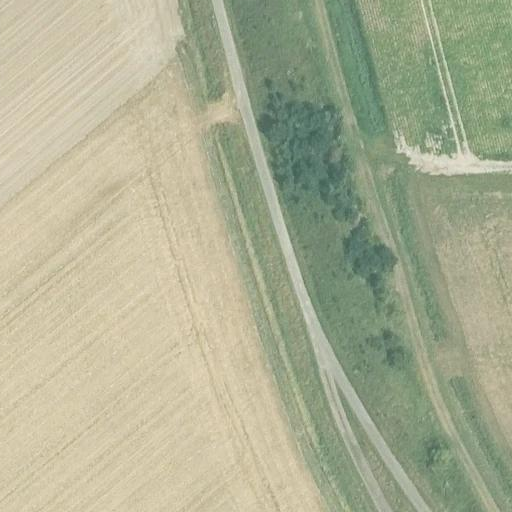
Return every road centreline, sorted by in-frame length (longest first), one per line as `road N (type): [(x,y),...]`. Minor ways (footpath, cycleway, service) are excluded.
road 1 (unclassified): [(427,511),(320,351),(214,0)]
road 2 (track): [(321,0),(435,393),(489,511)]
road 3 (track): [(320,351),(340,421),(385,511)]
